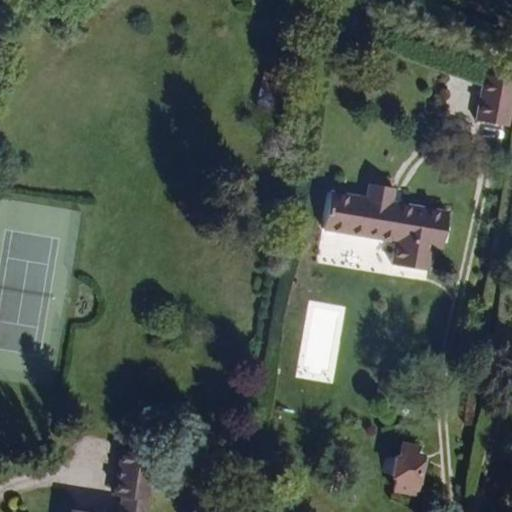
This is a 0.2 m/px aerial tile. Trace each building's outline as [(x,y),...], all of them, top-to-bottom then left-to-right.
[(276,79),(279,63),(251,57),(248,73),(276,79)] [(487,123),(495,78),(484,76),(477,121),(487,123)] [(508,126),(511,104),(511,80),(495,78),(487,123),(508,126)] [(274,111),(278,94),(247,87),(243,104),(274,111)] [(441,250),(447,215),(390,205),(393,189),(369,185),(366,201),(329,195),(323,231),(395,243),(391,265),(428,272),(432,248),(441,250)] [(418,483),(421,464),(417,464),(418,460),(412,459),(414,445),(402,442),(399,456),(395,455),(391,478),(395,479),(393,492),(408,495),(409,486),(415,488),(416,482),(418,483)] [(143,511),(152,456),(121,452),(114,497),(122,498),(127,498),(125,511),(143,511)] [(125,511),(127,498),(122,498),(119,511),(125,511)]
